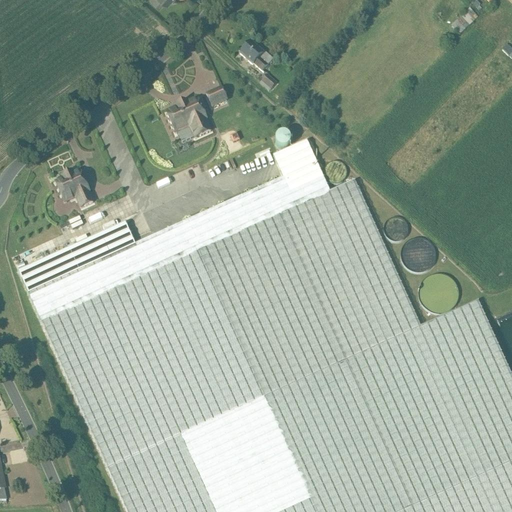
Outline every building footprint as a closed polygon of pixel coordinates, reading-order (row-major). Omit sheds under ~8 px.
[(149,0),(159,9),(165,3),(168,6),(172,0),(149,0)] [(460,35),(477,17),(469,9),(452,27),(460,35)] [(262,54),(250,43),(245,49),(243,48),(238,54),(252,66),(253,66),(261,73),(267,66),(258,59),(262,54)] [(272,60),(263,52),(262,54),(258,59),(267,66),(272,60)] [(276,84),(267,75),(261,81),(271,90),(272,89),(276,84)] [(286,91),(282,88),(277,93),(280,97),(286,91)] [(277,93),(272,89),(271,90),(269,92),(277,100),(280,97),(277,93)] [(221,90),(206,96),(212,109),(226,102),(221,90)] [(206,121),(197,101),(186,105),(185,104),(176,108),(177,110),(166,115),(175,135),(190,128),(195,140),(210,133),(205,121),(206,121)] [(278,142),(279,144),(281,145),(283,146),(286,146),(288,145),(290,143),(291,141),(291,139),(291,137),(290,135),(288,133),(286,132),(284,132),(282,132),(280,133),(278,135),(277,137),(277,139),(278,142)] [(306,142),(273,157),(283,179),(316,164),(306,142)] [(344,180),(346,177),(347,173),(347,169),(345,165),(342,162),(338,161),(334,160),(330,162),(326,164),(324,167),(323,171),(323,175),(324,179),(327,182),(330,184),(334,184),(338,184),(342,183),(344,180)] [(283,179),(184,223),(197,253),(329,193),(316,164),(283,179)] [(80,173),(72,176),(71,174),(62,179),(62,181),(55,184),(64,204),(76,199),(77,203),(90,197),(88,193),(89,193),(80,173)] [(329,193),(197,253),(314,511),(402,511),(511,462),(511,378),(477,302),(420,328),(354,182),(329,193)] [(90,197),(77,203),(80,210),(93,204),(90,197)] [(404,233),(405,230),(405,226),(404,222),(401,219),(398,217),(394,216),(390,217),(386,219),(384,222),(382,225),(382,229),(383,233),(385,236),(388,238),(391,240),(395,240),(399,239),(402,237),(404,233)] [(184,223),(184,224),(110,257),(101,235),(34,265),(44,287),(28,294),(126,511),(314,511),(197,253),(184,223)] [(434,256),(433,250),(430,245),(426,242),(421,240),(416,240),(411,241),(407,243),(404,247),(402,252),(401,257),(403,263),(406,267),(410,270),(415,272),(421,272),(426,270),(430,266),(433,261),(434,256)] [(455,296),(455,289),(452,282),(448,277),(442,273),(436,272),(429,273),(423,275),(418,280),(414,286),(413,293),(414,300),(418,306),(423,311),(429,313),(436,314),(443,312),(449,308),(453,302),(455,296)] [(511,511),(511,462),(402,511),(511,511)]
